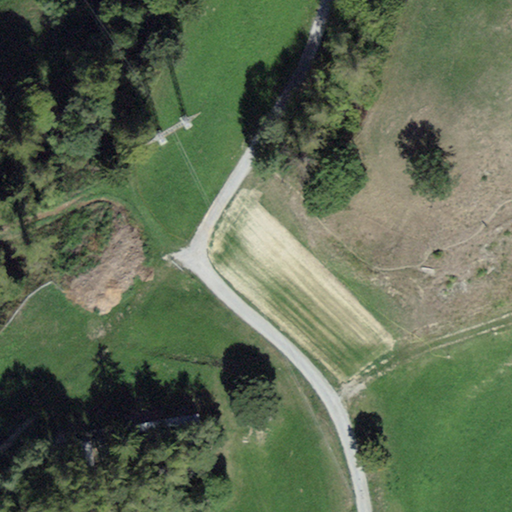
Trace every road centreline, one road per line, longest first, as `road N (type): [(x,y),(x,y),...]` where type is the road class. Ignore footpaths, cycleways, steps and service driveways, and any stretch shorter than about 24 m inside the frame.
road 1 (track): [(325,0),(311,48),(192,261)]
road 2 (track): [(192,261),(157,264),(0,444)]
road 3 (track): [(192,261),(335,399)]
road 4 (track): [(335,399),(419,356),(511,324)]
road 5 (track): [(85,351),(65,439),(23,511)]
